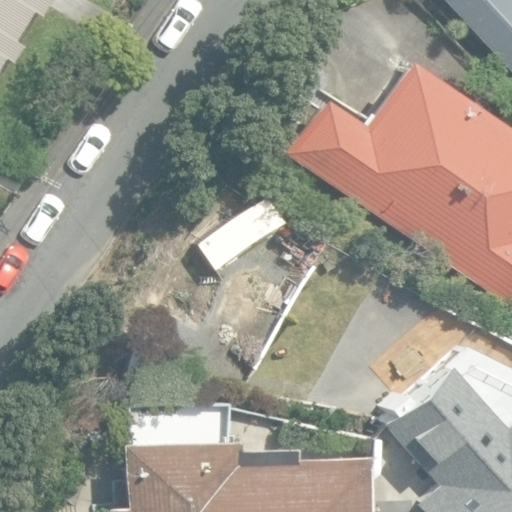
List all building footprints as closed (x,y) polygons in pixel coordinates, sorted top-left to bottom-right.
[(0,0),(0,67),(38,0),(0,0)] [(511,0),(439,0),(511,78),(511,0)] [(277,150),(511,305),(511,134),(398,58),(355,121),(315,94),(277,150)] [(212,253),(172,237),(137,324),(178,340),(212,253)] [(511,511),(511,370),(459,346),(380,430),(435,482),(418,509),(421,511),(511,511)] [(96,504),(95,511),(364,511),(362,454),(287,456),(287,446),(232,448),(231,438),(115,441),(117,503),(96,504)]
